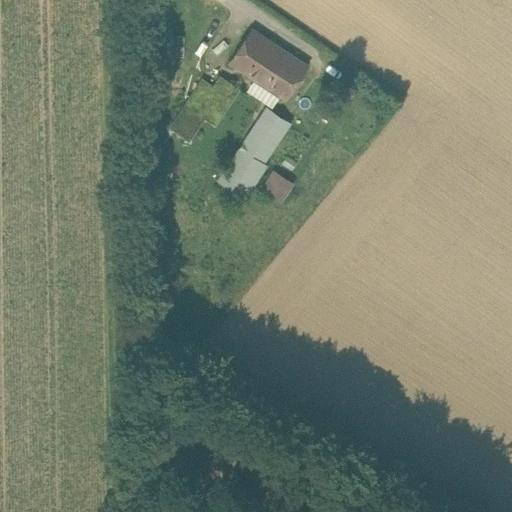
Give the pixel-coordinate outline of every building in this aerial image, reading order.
[(306,64),(250,27),(230,59),(255,75),(280,92),(285,95),(306,64)] [(212,118),(234,85),(220,75),(214,84),(202,101),(192,94),(171,125),(187,135),(203,113),(212,118)] [(280,92),(255,75),(246,88),(271,104),(280,92)] [(202,101),(214,84),(203,77),(192,94),(202,101)] [(287,120),(267,107),(220,177),(243,193),(264,163),(260,160),(287,120)] [(287,185),(271,174),(264,186),(280,197),(287,185)]
